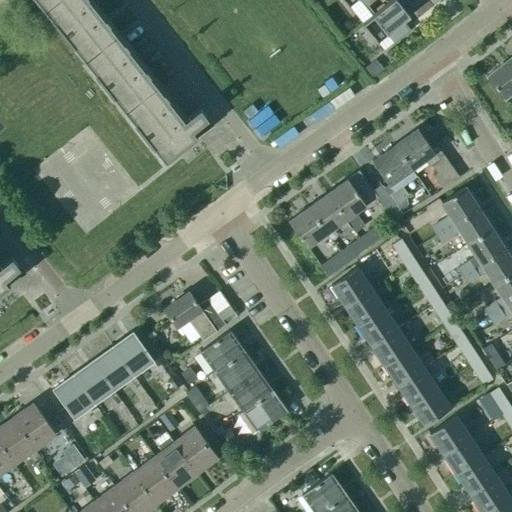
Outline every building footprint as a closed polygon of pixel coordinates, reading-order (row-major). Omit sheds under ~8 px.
[(87,0),(36,0),(165,160),(194,137),(190,132),(206,118),(199,109),(184,121),(87,0)] [(404,10),(416,0),(390,0),(362,23),(377,41),(387,33),(394,42),(408,30),(401,22),(409,15),(404,10)] [(365,68),(373,78),(384,70),(375,59),(365,68)] [(511,68),(506,61),(486,77),(504,98),(511,91),(511,68)] [(394,145),(412,169),(424,160),(429,167),(431,166),(436,174),(433,176),(443,189),(459,177),(438,148),(433,151),(417,129),(394,145)] [(384,188),(400,211),(407,204),(405,196),(407,195),(402,187),(416,177),(411,170),(412,169),(394,145),(371,162),(388,185),(384,188)] [(402,214),(400,211),(384,188),(382,185),(373,191),(358,171),(326,194),(345,220),(352,228),(353,229),(361,223),(354,213),(377,197),(393,219),(402,214)] [(431,227),(436,235),(478,208),(464,187),(441,202),(449,215),(431,227)] [(308,207),(326,233),(338,225),(344,233),(352,228),(345,220),(326,194),(308,207)] [(326,233),(308,207),(288,221),(306,247),(326,233)] [(441,243),(459,231),(467,244),(491,228),(478,208),(436,235),(441,243)] [(416,232),(410,221),(402,226),(408,237),(416,232)] [(359,238),(366,248),(386,234),(379,223),(359,238)] [(480,264),(504,249),(491,228),(467,244),(480,264)] [(347,262),(366,248),(359,238),(340,252),(347,262)] [(391,246),(404,266),(414,259),(401,239),(391,246)] [(474,268),(462,276),(467,284),(479,276),(486,272),(493,284),(511,272),(511,261),(504,249),(480,264),(481,265),(474,268)] [(327,277),(347,262),(340,252),(320,266),(327,277)] [(0,291),(7,285),(2,279),(18,267),(11,258),(0,266),(0,291)] [(414,259),(404,266),(417,286),(427,279),(414,259)] [(457,268),(462,276),(474,268),(469,260),(457,268)] [(344,306),(370,288),(357,268),(330,285),(344,306)] [(488,316),(511,300),(511,272),(493,284),(502,297),(495,301),(483,309),(488,316)] [(427,279),(417,286),(430,306),(440,299),(427,279)] [(357,325),(384,308),(370,288),(344,306),(357,325)] [(203,341),(225,325),(207,300),(198,306),(188,292),(164,309),(176,327),(187,319),(203,341)] [(430,306),(443,325),(453,319),(440,299),(430,306)] [(511,313),(511,300),(488,316),(493,325),(505,317),(511,312),(511,313)] [(370,345),(403,323),(397,314),(391,318),(384,308),(357,325),(370,345)] [(456,345),(466,339),(453,319),(443,325),(456,345)] [(383,365),(410,347),(402,336),(408,332),(403,323),(370,345),(383,365)] [(214,371),(243,351),(229,331),(200,351),(214,371)] [(112,346),(133,375),(153,361),(132,332),(112,346)] [(469,365),(479,358),(466,339),(456,345),(469,365)] [(92,360),(113,389),(133,375),(112,346),(92,360)] [(396,385),(423,367),(434,360),(428,351),(417,358),(410,347),(383,365),(396,385)] [(228,391),(257,370),(243,351),(214,371),(228,391)] [(493,380),(479,358),(469,365),(483,386),(493,380)] [(72,374),(93,403),(113,389),(92,360),(72,374)] [(198,378),(189,366),(180,373),(189,385),(198,378)] [(409,405),(436,387),(423,367),(396,385),(409,405)] [(242,411),(271,390),(257,370),(228,391),(242,411)] [(73,418),(93,403),(72,374),(52,389),(73,418)] [(201,399),(193,387),(185,393),(193,404),(201,399)] [(450,407),(436,387),(409,405),(423,425),(450,407)] [(488,394),(501,414),(511,407),(498,387),(488,394)] [(286,410),(271,390),(242,411),(257,431),(286,410)] [(203,398),(194,404),(199,412),(207,406),(208,406),(203,398)] [(12,417),(34,449),(55,434),(32,403),(12,417)] [(215,418),(207,406),(199,412),(207,424),(215,418)] [(501,414),(511,431),(511,408),(511,407),(501,414)] [(179,425),(169,411),(159,418),(170,432),(179,425)] [(442,453),(469,436),(455,415),(428,433),(442,453)] [(0,444),(14,464),(34,449),(12,417),(0,425),(0,444)] [(165,429),(157,419),(147,426),(154,436),(165,429)] [(173,442),(196,473),(217,457),(194,426),(173,442)] [(237,441),(228,428),(217,436),(226,448),(237,441)] [(146,447),(147,447),(138,434),(125,445),(130,452),(142,443),(146,447)] [(455,473),(482,455),(469,436),(442,453),(455,473)] [(176,488),(196,473),(173,442),(153,456),(176,488)] [(0,473),(14,464),(0,444),(0,473)] [(64,455),(73,468),(84,460),(73,444),(62,452),(64,455)] [(468,493),(495,475),(482,455),(455,473),(468,493)] [(98,463),(102,469),(112,462),(108,456),(98,463)] [(156,502),(176,488),(153,456),(133,471),(156,502)] [(73,472),(84,488),(95,480),(84,465),(73,472)] [(132,511),(143,511),(156,502),(133,471),(113,486),(132,511)] [(480,511),(482,511),(508,495),(501,484),(507,480),(502,472),(495,476),(495,475),(468,493),(480,511)] [(313,511),(318,511),(345,494),(331,473),(301,494),(313,511)] [(76,482),(72,475),(61,483),(65,489),(76,482)] [(101,511),(132,511),(113,486),(93,501),(101,511)] [(357,511),(345,494),(318,511),(357,511)] [(482,511),(511,511),(511,501),(508,495),(482,511)] [(101,511),(93,501),(78,511),(101,511)]
